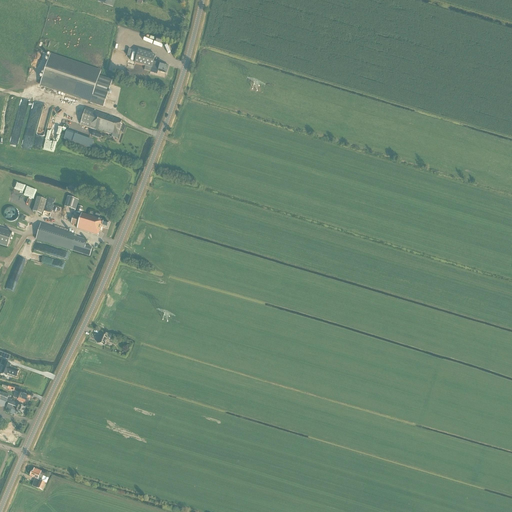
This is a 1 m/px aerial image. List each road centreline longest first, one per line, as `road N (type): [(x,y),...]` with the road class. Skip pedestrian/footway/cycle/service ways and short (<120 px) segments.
road 1 (tertiary): [(0,510),(120,243),(202,0)]
road 2 (track): [(22,457),(201,511)]
